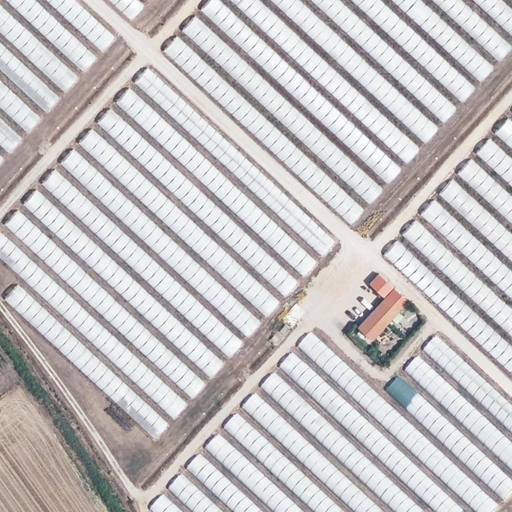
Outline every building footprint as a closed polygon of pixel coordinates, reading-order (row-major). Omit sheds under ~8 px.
[(34,0),(6,0),(83,71),(96,57),(34,0)] [(109,0),(130,19),(143,5),(137,0),(109,0)] [(362,39),(351,17),(359,0),(262,0),(273,22),(253,59),(272,69),(267,59),(284,58),(284,66),(286,62),(330,86),(344,114),(389,138),(371,172),(401,188),(456,85),(396,113),(394,53),(427,37),(362,39)] [(511,44),(497,31),(462,0),(433,0),(501,61),(511,48),(511,44)] [(511,6),(505,0),(473,0),(511,35),(511,6)] [(0,4),(0,30),(65,91),(78,76),(0,4)] [(81,6),(69,20),(101,50),(114,37),(81,6)] [(211,57),(328,164),(333,158),(331,157),(339,148),(222,41),(193,15),(182,28),(212,56),(211,57)] [(160,51),(351,221),(362,209),(309,162),(302,169),(289,157),(296,150),(287,142),(289,139),(174,36),(160,51)] [(60,96),(0,41),(0,68),(47,111),(60,96)] [(0,105),(28,132),(42,117),(0,78),(0,105)] [(223,179),(126,89),(115,101),(212,191),(223,179)] [(174,117),(215,155),(227,143),(186,105),(174,117)] [(190,207),(202,194),(108,108),(96,121),(190,207)] [(0,143),(9,152),(23,137),(0,116),(0,143)] [(493,131),(511,149),(511,121),(507,117),(493,131)] [(511,185),(511,157),(488,136),(475,150),(511,185)] [(77,177),(89,161),(71,148),(59,164),(77,177)] [(511,224),(511,196),(469,157),(455,172),(511,224)] [(344,181),(369,203),(381,189),(356,168),(344,181)] [(511,261),(511,233),(451,177),(437,192),(511,261)] [(511,300),(511,270),(433,198),(418,214),(511,300)] [(29,247),(42,235),(17,209),(4,221),(29,247)] [(383,253),(501,365),(500,389),(504,389),(509,384),(511,383),(511,343),(490,323),(501,323),(506,318),(507,299),(500,293),(500,289),(466,257),(461,263),(415,219),(401,233),(450,279),(450,289),(396,239),(383,253)] [(0,232),(0,257),(35,289),(39,284),(33,278),(41,269),(0,232)] [(79,242),(69,233),(63,239),(82,256),(91,247),(82,240),(79,242)] [(270,255),(263,261),(259,256),(252,263),(282,295),(296,282),(270,255)] [(382,297),(393,286),(378,272),(368,283),(382,297)] [(3,298),(29,321),(42,306),(16,283),(3,298)] [(170,379),(191,397),(279,300),(259,283),(245,298),(244,297),(240,302),(231,294),(224,302),(223,300),(209,316),(205,312),(196,322),(201,327),(198,330),(201,333),(197,336),(190,330),(175,346),(186,356),(171,372),(174,375),(170,379)] [(370,310),(355,326),(369,339),(407,299),(393,286),(382,297),(370,310)] [(295,303),(281,319),(291,327),(305,311),(295,303)] [(269,340),(277,346),(284,336),(276,330),(269,340)] [(473,511),(494,511),(499,507),(314,332),(307,339),(320,352),(316,356),(307,348),(305,350),(454,490),(452,492),(473,511)] [(434,511),(464,511),(436,486),(437,485),(291,353),(278,367),(433,507),(432,509),(434,511)] [(402,372),(511,468),(511,439),(417,356),(402,372)] [(273,372),(260,387),(396,511),(402,511),(407,508),(409,510),(416,503),(273,372)] [(385,390),(405,409),(419,394),(399,375),(385,390)] [(173,418),(187,403),(168,386),(155,401),(173,418)] [(488,457),(420,395),(406,410),(475,472),(488,457)] [(150,408),(137,422),(155,437),(167,423),(150,408)] [(305,477),(236,415),(224,428),(293,490),(305,477)] [(491,483),(486,488),(503,504),(511,494),(511,476),(506,471),(500,478),(494,473),(487,480),(491,483)] [(149,508),(154,511),(182,511),(162,494),(149,508)]
